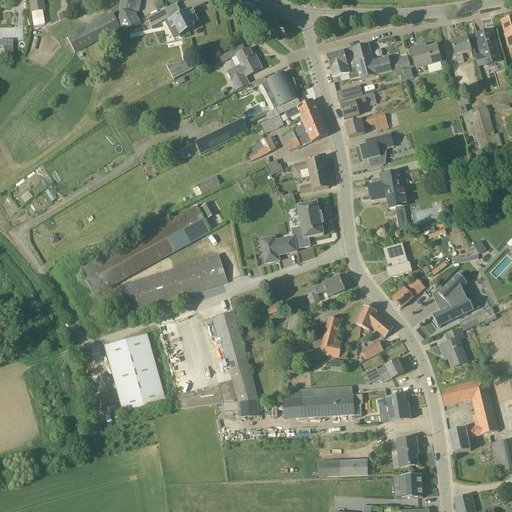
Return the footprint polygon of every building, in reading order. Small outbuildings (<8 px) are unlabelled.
[(42,0),(29,0),(34,27),(44,25),(42,12),(45,11),(42,0)] [(133,0),(122,0),(120,17),(126,30),(141,23),(136,14),(136,13),(131,13),(133,0)] [(69,9),(78,9),(78,1),(70,1),(69,9)] [(157,10),(164,6),(161,1),(154,4),(157,10)] [(157,14),(148,19),(152,27),(161,22),(161,21),(165,19),(167,22),(172,30),(175,29),(179,37),(195,29),(194,25),(199,23),(198,22),(195,16),(196,15),(194,15),(193,12),(194,12),(194,11),(193,12),(192,10),(192,9),(182,15),(177,5),(178,4),(169,9),(157,14)] [(511,19),(502,22),(511,58),(511,19)] [(106,38),(98,22),(67,37),(75,54),(106,38)] [(492,32),(476,36),(482,56),(475,58),(478,67),(484,66),(485,67),(501,62),(492,32)] [(471,52),(467,38),(452,42),(456,56),(458,63),(464,61),(462,55),(471,52)] [(398,55),(393,56),(394,59),(407,56),(403,42),(395,44),(398,55)] [(401,69),(399,60),(390,62),(389,58),(373,62),(369,45),(352,50),(359,78),(360,81),(375,77),(375,76),(392,72),(401,69)] [(237,92),(249,86),(249,85),(246,78),(262,70),(257,58),(254,59),(249,49),(245,51),(243,46),(220,58),(223,64),(237,57),(242,66),(228,73),(233,83),(236,89),(237,92)] [(441,63),(436,47),(422,51),(421,48),(412,50),(417,69),(441,63)] [(359,78),(352,50),(327,56),(333,79),(342,76),(349,75),(351,80),(359,78)] [(181,64),(167,67),(174,80),(195,69),(189,57),(181,64)] [(413,79),(411,69),(404,71),(407,81),(413,79)] [(298,107),(304,104),(294,80),(289,83),(284,74),(278,77),(267,82),(265,78),(249,85),(249,86),(252,85),(254,89),(253,90),(258,88),(271,112),(266,115),(269,121),(279,116),(285,113),(298,108),(298,107)] [(339,103),(362,96),(361,90),(360,87),(337,94),(339,103)] [(374,94),(364,96),(365,100),(340,107),(344,120),(360,116),(358,110),(377,105),(374,94)] [(511,94),(501,98),(502,99),(499,100),(502,113),(511,109),(511,94)] [(487,108),(470,112),(468,113),(466,106),(469,105),(466,96),(456,98),(476,170),(487,167),(488,173),(499,171),(497,164),(502,163),(487,108)] [(303,118),(318,112),(313,100),(304,105),(304,104),(298,107),(298,108),(285,113),(288,120),(301,114),(303,118)] [(318,112),(303,118),(305,125),(282,137),(284,143),(296,137),(297,139),(307,134),(306,132),(323,124),(318,112)] [(385,115),(345,125),(349,139),(364,135),(362,126),(370,124),(371,126),(375,125),(377,132),(388,129),(385,115)] [(279,116),(260,125),(265,135),(284,126),(279,116)] [(248,132),(243,120),(195,143),(201,155),(248,132)] [(296,137),(284,143),(289,152),(297,147),(298,150),(328,137),(323,124),(306,132),(307,134),(297,139),(296,137)] [(453,127),(455,135),(462,133),(460,125),(453,127)] [(391,135),(378,138),(367,141),(367,142),(368,141),(369,145),(361,147),(364,162),(381,158),(379,152),(394,148),(391,135)] [(269,138),(261,142),(263,145),(265,149),(253,155),(248,157),(251,162),(275,151),(269,138)] [(250,150),(253,155),(265,149),(263,145),(250,150)] [(310,177),(326,174),(323,160),(295,166),(296,172),(300,171),(302,179),(310,177)] [(268,172),(278,167),(276,162),(265,167),(268,172)] [(271,177),(283,172),(280,166),(278,167),(268,172),(271,177)] [(408,206),(404,187),(400,188),(399,181),(402,181),(401,173),(380,177),(382,184),(369,187),(372,202),(388,198),(390,209),(389,209),(395,208),(404,207),(408,206)] [(326,174),(310,177),(302,179),(310,178),(312,185),(300,188),(301,195),(329,189),(326,174)] [(221,187),(216,177),(197,186),(198,188),(193,191),(196,198),(221,187)] [(282,197),(285,205),(295,202),(293,194),(282,197)] [(210,203),(201,208),(207,220),(216,215),(210,203)] [(276,263),(275,257),(297,253),(297,250),(310,247),(309,239),(323,236),(324,236),(323,235),(321,225),(322,225),(323,225),(323,224),(321,215),(321,214),(320,215),(319,215),(317,205),(317,204),(316,204),(299,208),(298,208),(298,209),(300,219),(300,220),(302,228),(302,229),(303,234),(293,236),(294,238),(276,242),(275,238),(260,241),(265,265),(276,263)] [(211,231),(197,206),(82,270),(95,295),(211,231)] [(418,230),(412,236),(418,241),(424,235),(418,230)] [(430,240),(446,235),(445,230),(435,233),(435,235),(429,237),(430,240)] [(487,251),(481,241),(474,246),(480,255),(487,251)] [(409,264),(408,264),(403,245),(384,250),(389,266),(386,267),(386,269),(387,269),(389,279),(411,273),(409,264)] [(219,256),(120,288),(128,314),(227,283),(226,279),(219,256)] [(461,258),(453,260),(454,266),(479,260),(478,256),(461,260),(461,258)] [(447,267),(444,263),(431,273),(434,277),(447,267)] [(428,265),(422,270),(426,275),(432,270),(428,265)] [(450,307),(432,316),(438,329),(474,312),(468,300),(472,298),(466,286),(467,284),(457,275),(438,295),(448,305),(449,304),(450,307)] [(345,292),(339,278),(306,292),(311,305),(320,302),(317,294),(325,291),(328,298),(345,292)] [(424,289),(416,279),(393,300),(401,309),(424,289)] [(277,300),(266,304),(270,315),(281,311),(277,300)] [(392,330),(375,315),(376,313),(363,307),(356,326),(368,332),(370,327),(384,340),(392,330)] [(486,322),(487,324),(497,319),(492,309),(482,313),(486,322)] [(305,315),(292,312),(287,334),(301,336),(305,315)] [(234,313),(212,319),(218,338),(220,337),(226,360),(221,361),(224,372),(229,371),(232,382),(178,398),(181,410),(223,404),(259,402),(247,360),(234,313)] [(460,324),(464,332),(486,322),(482,313),(460,324)] [(335,343),(340,322),(329,319),(321,350),(290,353),(291,365),(324,362),(325,357),(339,360),(339,359),(345,360),(349,347),(335,343)] [(458,341),(464,339),(460,330),(446,336),(449,344),(440,347),(444,357),(447,356),(452,369),(467,363),(458,341)] [(167,403),(148,335),(105,347),(124,415),(167,403)] [(379,344),(362,352),(366,361),(383,352),(379,344)] [(404,374),(398,361),(385,367),(378,371),(376,368),(365,374),(370,384),(380,379),(383,385),(392,381),(392,380),(404,374)] [(485,380),(440,392),(444,408),(473,400),(475,410),(474,411),(477,428),(448,434),(453,456),(471,452),(468,439),(499,433),(485,380)] [(304,419),(334,417),(354,416),(354,418),(362,417),(361,406),(354,406),(354,396),(317,398),(303,399),(304,419)] [(409,410),(406,410),(404,397),(387,399),(388,407),(379,408),(382,424),(390,422),(390,423),(411,420),(409,410)] [(259,402),(223,404),(224,413),(225,413),(226,417),(226,418),(225,419),(224,421),(224,422),(220,422),(221,433),(238,432),(238,428),(243,428),(243,424),(238,424),(237,412),(239,412),(239,419),(260,418),(259,402)] [(416,439),(397,442),(400,468),(418,466),(416,452),(418,452),(416,439)] [(496,472),(511,469),(511,463),(509,441),(492,444),(496,472)] [(367,461),(328,463),(327,462),(318,462),(318,478),(368,476),(367,461)] [(403,500),(423,499),(422,476),(402,477),(402,487),(403,500)] [(474,511),(471,496),(454,500),(457,511),(494,511),(488,511),(474,511)]
